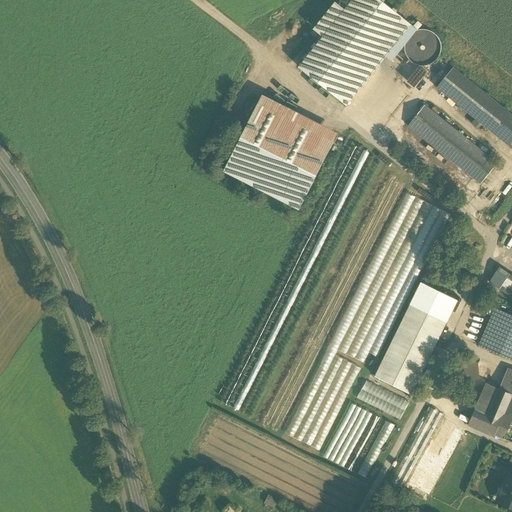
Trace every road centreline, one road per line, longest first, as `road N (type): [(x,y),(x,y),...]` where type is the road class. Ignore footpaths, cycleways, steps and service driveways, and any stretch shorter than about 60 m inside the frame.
road 1 (secondary): [(141,511),(69,278),(0,156)]
road 2 (track): [(495,239),(197,0)]
road 3 (residential): [(511,215),(445,364),(361,511)]
